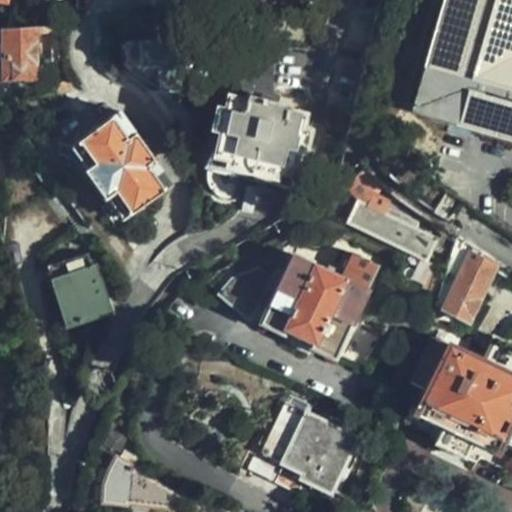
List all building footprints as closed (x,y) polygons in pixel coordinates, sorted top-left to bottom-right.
[(133,0),(134,9),(165,7),(164,0),(133,0)] [(511,0),(441,0),(410,119),(511,148),(511,0)] [(282,32),(288,12),(243,18),(244,35),(282,32)] [(34,79),(34,26),(3,27),(4,79),(34,79)] [(187,73),(206,51),(206,35),(120,40),(124,64),(141,63),(142,79),(162,78),(163,92),(180,90),(180,73),(187,73)] [(303,148),(308,128),(300,126),(303,113),(275,107),(277,96),(273,95),(269,51),(238,52),(240,95),(252,97),(250,102),(217,95),(214,109),(206,147),(215,149),(211,172),(266,182),(288,187),(296,147),(303,148)] [(170,185),(119,112),(69,147),(85,170),(83,173),(103,202),(106,200),(121,220),(170,185)] [(375,190),(379,178),(365,165),(339,188),(357,202),(350,223),(423,263),(428,251),(434,254),(440,242),(431,238),(414,229),(416,223),(385,206),(388,199),(375,190)] [(438,193),(427,210),(450,224),(460,208),(438,193)] [(477,297),(493,263),(455,238),(431,305),(466,324),(477,297)] [(105,311),(88,250),(60,258),(65,275),(52,280),(64,323),(105,311)] [(334,360),(380,267),(355,256),(343,279),(289,255),(256,324),(334,360)] [(246,319),(265,279),(256,270),(227,274),(220,292),(246,319)] [(502,455),(511,434),(511,348),(493,340),(481,363),(434,341),(411,386),(428,395),(419,416),(488,448),(502,455)] [(332,492),(358,438),(282,402),(259,452),(255,450),(248,466),(300,491),(305,479),(332,492)] [(190,494),(124,458),(114,471),(111,484),(112,503),(139,504),(139,501),(188,503),(190,494)]
